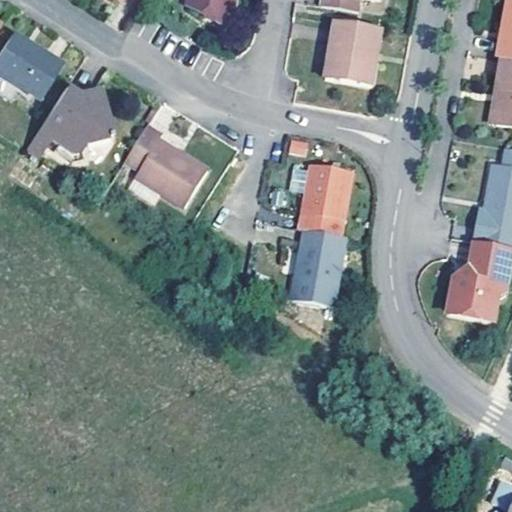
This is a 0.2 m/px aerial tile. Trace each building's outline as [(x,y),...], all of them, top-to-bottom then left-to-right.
[(320,0),(319,4),(356,11),(357,0),(320,0)] [(499,34),(497,41),(502,43),(498,63),(500,63),(511,65),(511,1),(505,1),(499,34)] [(373,63),(379,31),(333,22),(322,79),(366,86),(369,62),(373,63)] [(4,33),(28,48),(30,45),(31,42),(7,28),(4,33)] [(0,91),(6,96),(14,81),(34,94),(55,61),(30,45),(28,48),(4,33),(0,38),(0,91)] [(497,41),(493,62),(498,63),(502,43),(497,41)] [(511,65),(500,63),(494,92),(499,94),(498,99),(493,127),(511,131),(511,65)] [(73,90),(60,82),(19,145),(31,152),(43,134),(53,140),(48,147),(65,158),(76,157),(72,139),(104,133),(94,86),(82,88),(73,90)] [(487,126),(493,127),(498,99),(499,94),(494,92),(487,126)] [(159,132),(143,121),(119,157),(134,167),(131,172),(179,204),(202,169),(155,138),(159,132)] [(290,140),(289,154),(306,156),(308,141),(290,140)] [(508,253),(511,254),(511,153),(503,152),(500,169),(492,168),(482,214),(477,213),(470,245),(508,253)] [(308,164),(294,229),(299,229),(334,237),(347,171),(308,164)] [(327,307),(340,238),(334,237),(299,229),(285,298),(327,307)] [(508,253),(470,245),(465,273),(468,276),(459,283),(452,282),(445,314),(482,321),(490,286),(501,287),(508,253)] [(511,511),(511,486),(503,482),(492,504),(508,511),(511,511)]
